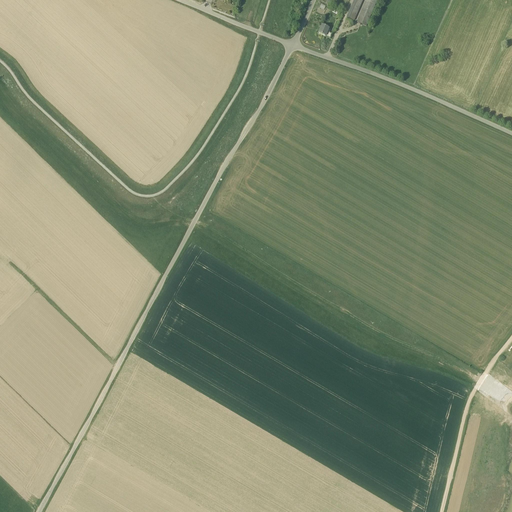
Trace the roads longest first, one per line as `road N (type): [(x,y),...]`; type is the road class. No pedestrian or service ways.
road 1 (unclassified): [(39,511),(293,43)]
road 2 (unclassified): [(511,132),(293,43)]
road 3 (track): [(441,511),(475,390)]
road 4 (unclassified): [(293,43),(179,0)]
